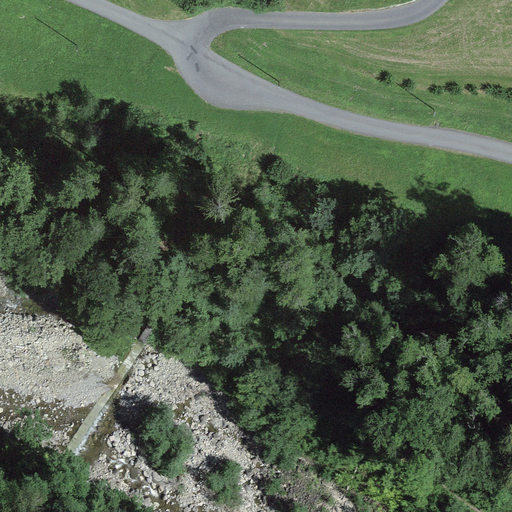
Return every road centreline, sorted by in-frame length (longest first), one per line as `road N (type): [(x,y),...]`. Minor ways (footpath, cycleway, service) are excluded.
road 1 (unclassified): [(86,0),(298,105),(511,153)]
road 2 (track): [(182,48),(226,20),(376,21),(433,0)]
